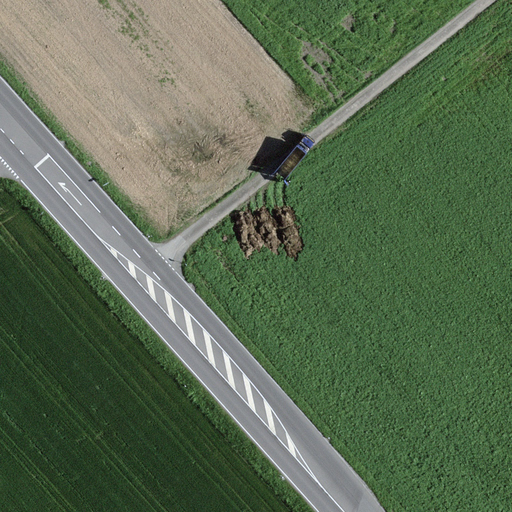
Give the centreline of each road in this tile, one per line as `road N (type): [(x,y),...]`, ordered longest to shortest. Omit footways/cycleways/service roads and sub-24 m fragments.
road 1 (unclassified): [(489,0),(140,275)]
road 2 (primary): [(140,275),(347,511)]
road 3 (primary): [(0,121),(140,275)]
